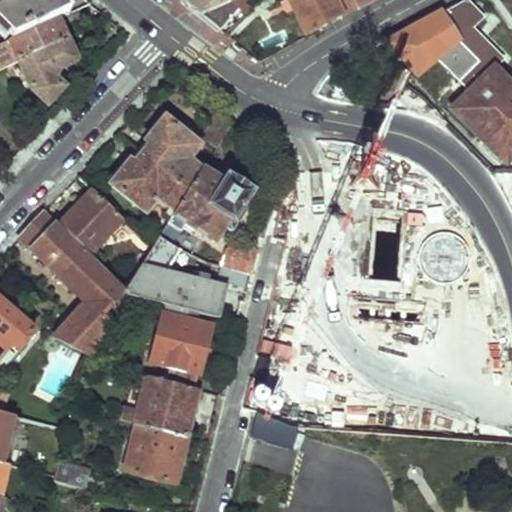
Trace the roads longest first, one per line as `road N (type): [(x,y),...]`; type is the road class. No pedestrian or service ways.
road 1 (residential): [(210,511),(315,120)]
road 2 (secondary): [(315,120),(407,136),(474,192),(511,260)]
road 3 (residential): [(168,35),(0,215)]
road 4 (residential): [(269,107),(328,54),(429,0)]
road 5 (secondary): [(168,35),(269,107)]
